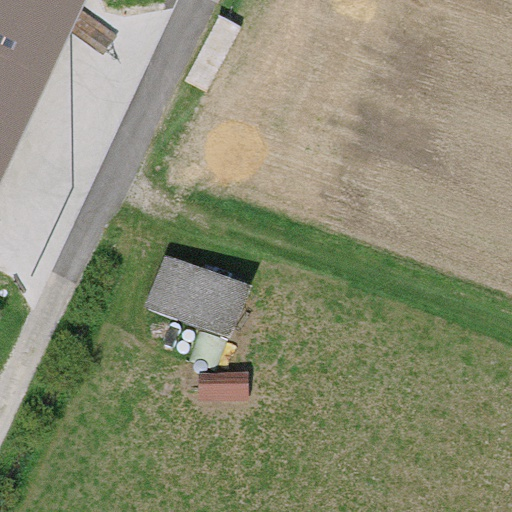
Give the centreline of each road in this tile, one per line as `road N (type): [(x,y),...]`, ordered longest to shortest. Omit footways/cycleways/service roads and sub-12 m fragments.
road 1 (track): [(202,0),(0,432)]
road 2 (track): [(119,178),(511,323)]
